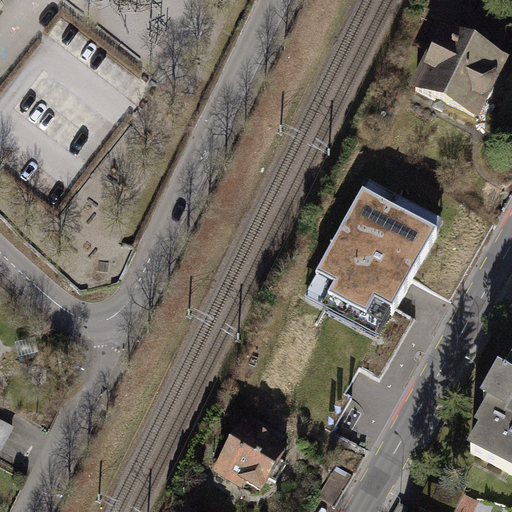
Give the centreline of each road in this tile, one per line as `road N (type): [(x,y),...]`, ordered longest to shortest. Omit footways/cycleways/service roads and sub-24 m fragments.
road 1 (residential): [(280,0),(128,305),(106,321)]
road 2 (primary): [(360,511),(511,247)]
road 3 (residential): [(33,511),(111,353),(106,321)]
road 4 (residential): [(106,321),(75,316),(0,250)]
